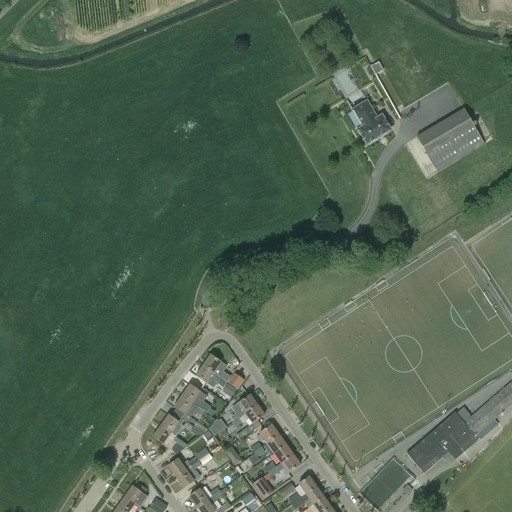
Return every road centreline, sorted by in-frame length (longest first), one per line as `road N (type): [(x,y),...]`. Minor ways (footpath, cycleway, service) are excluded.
road 1 (unclassified): [(210,337),(205,296),(220,269),(298,253),(353,231),(371,208),(375,177)]
road 2 (residential): [(352,511),(232,341),(210,337)]
road 3 (residential): [(129,440),(210,337)]
